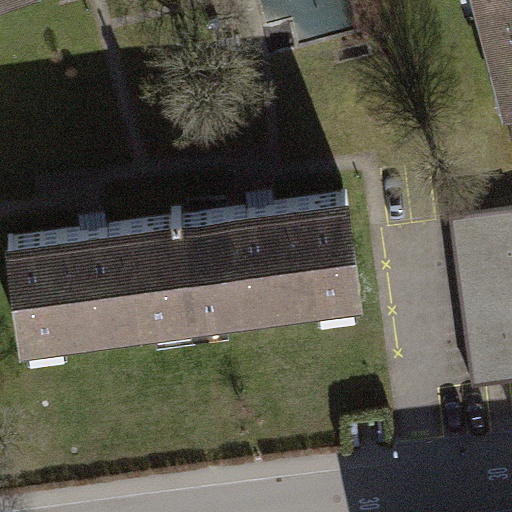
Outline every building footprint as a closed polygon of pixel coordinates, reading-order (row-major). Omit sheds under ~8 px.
[(511,0),(480,0),(481,3),(491,39),(499,37),(511,83),(511,0)] [(511,83),(499,37),(491,39),(483,41),(500,103),(511,99),(511,83)] [(347,190),(178,212),(191,313),(227,308),(318,296),(356,291),(361,290),(347,190)] [(511,206),(451,214),(473,384),(511,378),(511,206)] [(156,318),(191,313),(178,212),(9,235),(23,336),(27,335),(66,330),(156,318)] [(356,291),(318,296),(320,311),(358,306),(356,291)] [(191,313),(193,327),(229,323),(227,308),(191,313)] [(193,327),(191,313),(156,318),(158,332),(193,327)] [(66,330),(27,335),(29,350),(67,345),(66,330)]
